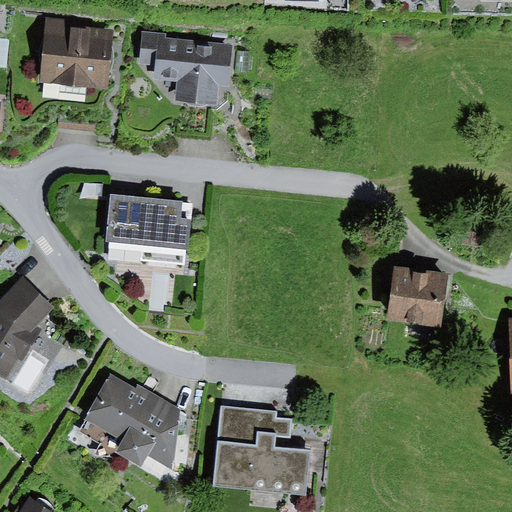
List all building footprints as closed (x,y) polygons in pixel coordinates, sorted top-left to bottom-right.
[(78,21),(46,18),(40,84),(107,90),(112,33),(78,30),(78,21)] [(165,35),(142,33),(138,66),(154,68),(153,80),(177,83),(175,101),(217,105),(218,86),(229,87),(233,45),(165,39),(165,35)] [(9,40),(0,39),(0,67),(6,68),(9,40)] [(249,53),(237,52),(235,73),(248,74),(249,53)] [(181,204),(110,197),(106,244),(142,248),(140,263),(187,268),(192,221),(179,219),(181,204)] [(448,276),(395,270),(389,323),(442,329),(448,276)] [(55,309),(24,276),(0,301),(0,376),(6,380),(18,360),(22,361),(42,331),(38,327),(55,309)] [(179,409),(110,375),(85,422),(122,442),(115,454),(141,468),(148,457),(171,471),(179,409)] [(277,414),(221,408),(213,487),(307,497),(312,452),(275,448),(276,438),(291,439),(293,420),(277,418),(277,414)] [(51,511),(29,497),(18,511),(51,511)]
